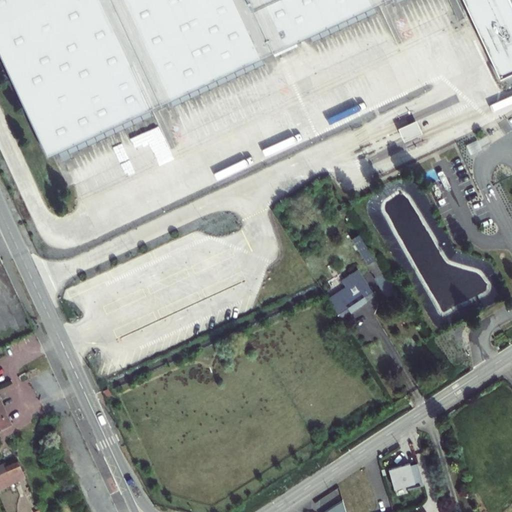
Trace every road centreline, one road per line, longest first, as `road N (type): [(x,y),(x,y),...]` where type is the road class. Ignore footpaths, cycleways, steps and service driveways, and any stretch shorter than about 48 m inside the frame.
road 1 (tertiary): [(140,511),(0,209)]
road 2 (tertiary): [(511,353),(269,511)]
road 3 (unknown): [(467,112),(361,160),(310,157)]
